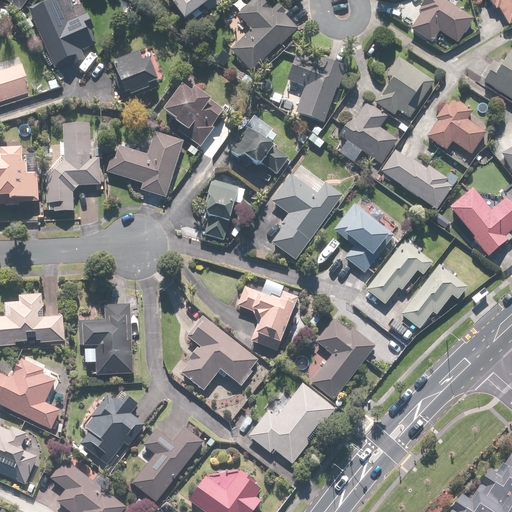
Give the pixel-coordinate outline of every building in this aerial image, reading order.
[(29,0),(1,0),(20,13),(29,0)] [(57,0),(53,0),(28,11),(55,72),(72,64),(73,67),(85,62),(81,52),(96,46),(91,32),(93,31),(87,16),(68,24),(57,0)] [(166,0),(184,24),(204,9),(208,14),(226,0),(166,0)] [(230,52),(251,73),(279,47),(280,48),(298,31),(284,16),(285,15),(277,7),(272,12),(260,0),(254,0),(237,17),(251,32),(230,52)] [(473,21),(441,0),(426,0),(418,13),(421,15),(410,32),(432,46),(439,34),(457,46),(473,21)] [(511,0),(487,0),(493,8),(494,8),(496,12),(498,10),(508,27),(511,25),(511,0)] [(495,65),(483,84),(511,102),(511,53),(511,52),(508,57),(507,56),(503,62),(504,63),(504,64),(500,62),(497,66),(495,65)] [(148,89),(158,85),(148,62),(143,64),(138,53),(112,64),(117,77),(113,78),(124,103),(132,100),(131,99),(149,91),(148,89)] [(295,115),(323,126),(336,91),(338,91),(346,70),(330,64),(328,68),(297,56),(287,83),(304,90),(295,115)] [(397,113),(409,121),(434,84),(398,60),(386,77),(391,80),(374,105),(393,118),(397,113)] [(0,104),(29,96),(25,84),(27,84),(22,67),(0,73),(0,104)] [(178,134),(200,149),(214,130),(212,129),(224,112),(206,99),(205,99),(194,91),(191,95),(181,89),(163,115),(176,124),(175,125),(181,130),(178,134)] [(437,123),(426,139),(446,153),(452,144),(471,157),(486,135),(467,122),(472,114),(453,100),(447,108),(445,107),(435,121),(437,123)] [(381,167),(397,142),(380,130),(387,119),(366,104),(355,120),(352,119),(339,138),(347,143),(339,155),(353,165),(361,153),(381,167)] [(45,183),(46,206),(54,206),(54,214),(74,213),(73,195),(78,188),(100,187),(99,161),(91,161),(89,127),(62,128),(64,162),(45,183)] [(289,161),(248,131),(230,156),(236,161),(244,160),(256,169),(261,168),(261,167),(276,178),(289,161)] [(140,192),(165,200),(183,144),(154,135),(147,157),(119,148),(114,161),(110,163),(106,175),(142,186),(140,192)] [(0,207),(5,207),(5,209),(19,208),(19,205),(39,204),(37,175),(26,175),(25,167),(21,167),(21,161),(22,161),(22,149),(0,149),(0,150),(0,156),(0,207)] [(511,175),(511,149),(501,156),(511,175)] [(395,153),(380,174),(436,212),(452,189),(446,184),(447,182),(428,168),(426,171),(412,161),(410,164),(395,153)] [(271,245),(295,263),(342,198),(325,185),(324,186),(300,168),(293,177),(291,175),(285,182),(286,183),(271,204),(288,216),(280,227),(283,229),(271,245)] [(204,238),(223,243),(234,205),(241,206),(244,193),(238,191),(238,190),(215,184),(211,186),(204,209),(207,210),(205,216),(208,221),(204,238)] [(480,250),(488,259),(508,242),(505,239),(511,232),(511,209),(505,201),(490,213),(472,191),(449,211),(474,240),(472,241),(477,246),(476,247),(479,250),(480,250)] [(344,260),(364,275),(394,238),(354,207),(333,233),(353,249),(344,260)] [(404,243),(365,292),(384,307),(397,290),(401,293),(416,273),(422,278),(432,265),(404,243)] [(438,268),(400,317),(419,332),(432,315),(436,318),(451,298),(457,302),(467,290),(438,268)] [(235,307),(252,314),(256,324),(249,342),(278,353),(298,298),(280,292),(277,298),(267,294),(266,297),(242,288),(235,307)] [(34,334),(35,345),(64,343),(62,317),(44,318),(42,294),(19,296),(19,301),(3,302),(4,316),(0,316),(0,348),(28,346),(27,335),(34,334)] [(130,322),(130,306),(104,305),(104,318),(99,318),(99,322),(79,322),(78,348),(95,348),(94,375),(131,376),(132,345),(126,345),(127,322),(130,322)] [(257,361),(201,318),(186,338),(198,347),(188,360),(190,362),(180,374),(203,392),(219,371),(240,388),(252,373),(250,371),(257,361)] [(309,384),(332,401),(375,347),(352,329),(349,333),(333,320),(315,343),(331,356),(309,384)] [(45,404),(55,382),(42,376),(43,372),(21,361),(13,380),(0,374),(0,408),(51,431),(60,411),(45,404)] [(335,411),(300,384),(275,417),(267,411),(247,438),(269,455),(273,450),(293,466),(335,411)] [(88,434),(79,444),(106,466),(124,444),(127,448),(145,425),(131,414),(139,405),(121,390),(112,400),(107,396),(99,407),(97,405),(90,414),(92,416),(82,428),(88,434)] [(0,475),(26,487),(39,457),(20,450),(26,435),(10,428),(9,431),(0,427),(0,475)] [(157,503),(204,443),(185,428),(174,443),(156,429),(141,447),(152,455),(131,482),(157,503)] [(511,511),(511,452),(500,471),(495,468),(476,497),(468,492),(454,511),(511,511)] [(123,511),(127,507),(104,491),(110,482),(98,473),(92,481),(66,462),(51,482),(64,492),(57,501),(71,511),(123,511)] [(253,511),(261,500),(257,497),(261,491),(253,485),(255,482),(239,470),(224,491),(206,478),(189,501),(204,511),(253,511)]
